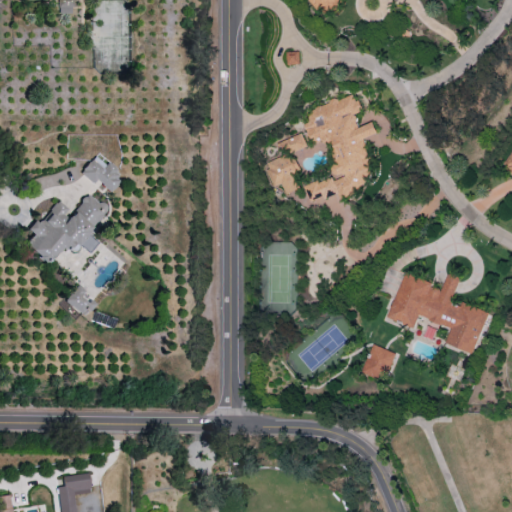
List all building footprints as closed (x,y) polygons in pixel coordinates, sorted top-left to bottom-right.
[(72,14),(72,0),(57,0),(57,14),(72,14)] [(308,0),(309,0),(320,14),(337,7),(340,4),(339,0),(338,0),(308,0)] [(299,51),(286,51),(287,64),(299,64),(299,51)] [(305,185),(309,201),(323,197),(324,197),(343,192),(344,193),(365,188),(367,149),(364,137),(377,134),(373,122),(358,126),(357,124),(358,110),(354,95),(313,107),(313,116),(304,118),(311,142),(330,143),(337,167),(331,168),(334,177),(305,185)] [(277,143),(283,156),(265,163),(274,186),(282,183),(286,194),(299,189),(293,173),(298,171),(290,152),(307,146),(302,133),(277,143)] [(511,150),(502,167),(511,172),(511,150)] [(110,193),(118,184),(115,181),(121,174),(109,163),(106,167),(94,157),(79,173),(92,185),(96,180),(110,193)] [(56,201),(39,224),(34,220),(27,230),(33,235),(24,247),(48,265),(60,247),(71,255),(106,208),(86,194),(72,213),(56,201)] [(387,318),(414,328),(417,316),(450,327),(445,343),(473,353),(487,311),(461,302),(459,306),(450,303),(460,276),(447,272),(442,286),(403,273),(387,318)] [(64,301),(83,317),(96,302),(77,286),(64,301)] [(361,372),(384,381),(395,353),(373,344),(361,372)] [(56,488),(59,511),(75,511),(73,496),(90,494),(88,473),(61,477),(63,487),(56,488)] [(0,511),(12,511),(11,495),(0,496),(0,511)]
